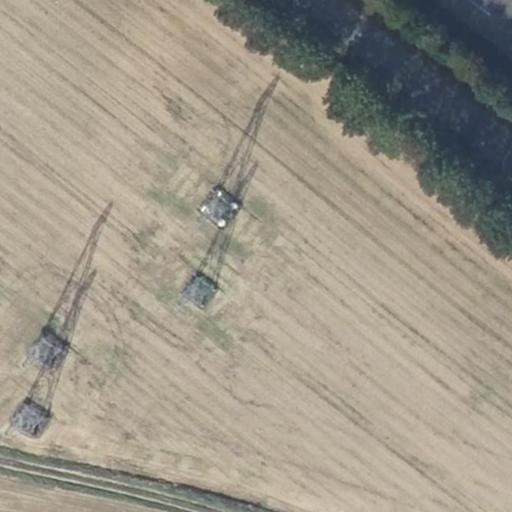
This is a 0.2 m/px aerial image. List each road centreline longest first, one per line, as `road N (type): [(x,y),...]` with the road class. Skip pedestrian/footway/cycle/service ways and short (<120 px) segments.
road 1 (tertiary): [(321,0),(511,145)]
road 2 (track): [(0,459),(212,511)]
